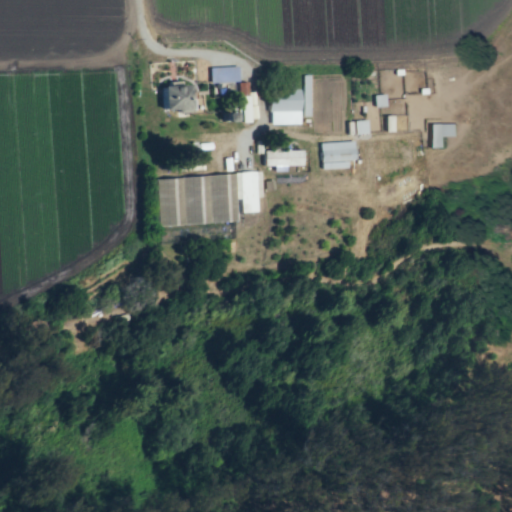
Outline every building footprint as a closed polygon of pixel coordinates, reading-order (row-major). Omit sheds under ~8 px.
[(236,81),(235,66),(207,67),(208,82),(236,81)] [(187,83),(159,84),(160,109),(175,109),(175,112),(187,112),(187,83)] [(296,89),(267,90),(267,124),(297,123),(296,89)] [(371,95),(373,107),(384,106),(382,94),(371,95)] [(383,131),(391,131),(390,115),(382,115),(383,131)] [(352,133),(365,133),(364,120),(352,120),(352,133)] [(427,123),(428,147),(443,147),(443,136),(455,136),(455,123),(427,123)] [(352,141),(318,142),(319,168),(345,167),(345,160),(353,159),(352,141)] [(300,165),(300,149),(286,150),(286,144),(260,145),(261,165),(271,165),(272,171),(283,171),(283,165),(300,165)] [(179,169),(201,168),(200,150),(179,151),(179,169)] [(237,221),(237,213),(255,212),(254,196),(260,196),(258,172),(153,178),(155,225),(237,221)]
